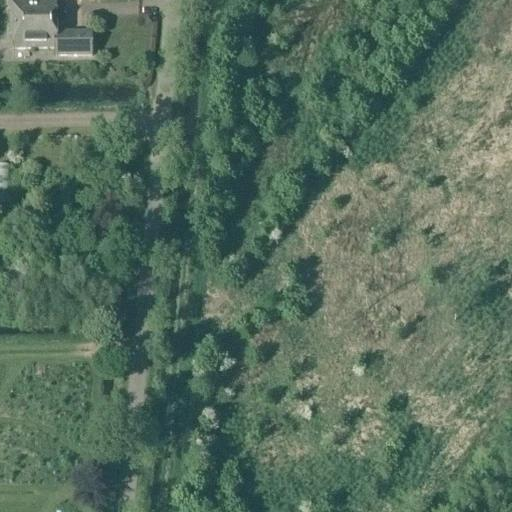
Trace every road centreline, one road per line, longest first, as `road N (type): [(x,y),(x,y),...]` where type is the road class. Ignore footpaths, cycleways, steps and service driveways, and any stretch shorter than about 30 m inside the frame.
road 1 (unclassified): [(125,511),(175,0)]
road 2 (track): [(164,113),(0,116)]
